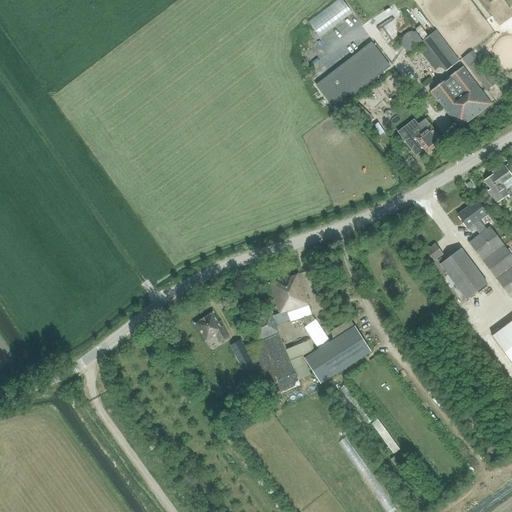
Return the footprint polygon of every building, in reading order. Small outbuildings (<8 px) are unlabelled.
[(352,0),(334,0),(311,15),(322,32),(358,8),(352,0)] [(396,35),(398,28),(389,26),(387,32),(396,35)] [(412,53),(421,46),(420,45),(422,43),(420,42),(421,41),(421,40),(421,39),(417,33),(416,34),(415,32),(414,33),(413,31),(411,32),(411,31),(402,36),(403,38),(401,40),(402,42),(401,42),(402,44),(401,44),(405,50),(406,50),(407,51),(408,50),(410,52),(411,51),(412,53)] [(447,72),(460,62),(438,31),(424,42),(447,72)] [(372,43),(316,85),(335,109),(390,66),(372,43)] [(472,61),(482,53),(476,45),(465,53),(472,61)] [(487,91),(496,84),(479,61),(469,68),(487,91)] [(461,128),(492,104),(464,67),(432,92),(454,120),(455,119),(461,128)] [(357,102),(353,106),(363,116),(367,112),(357,102)] [(414,120),(398,132),(416,156),(424,149),(427,154),(443,142),(425,119),(418,125),(414,120)] [(378,123),(373,126),(379,135),(384,132),(378,123)] [(511,176),(505,166),(485,180),(491,189),(488,191),(496,202),(508,194),(505,190),(511,185),(511,176)] [(468,207),(458,215),(469,229),(488,215),(478,203),(470,209),(468,207)] [(434,262),(443,255),(435,244),(426,250),(434,262)] [(466,300),(488,284),(461,248),(440,264),(466,300)] [(287,312),(308,305),(298,274),(269,283),(278,313),(286,310),(286,311),(287,312)] [(286,311),(275,315),(278,324),(290,320),(287,312),(286,311)] [(275,325),(277,324),(271,312),(249,321),(257,341),(278,332),(275,325)] [(222,326),(221,327),(212,313),(196,323),(206,340),(211,338),(212,339),(216,336),(220,342),(229,337),(222,326)] [(355,326),(354,326),(350,320),(333,330),(333,331),(332,334),(332,335),(332,337),(333,339),(333,340),(330,342),(316,319),(314,320),(313,317),(309,319),(307,316),(302,319),(307,326),(305,327),(319,349),(304,358),(320,384),(371,351),(355,326)] [(511,321),(492,336),(511,362),(511,321)] [(308,341),(285,351),(278,334),(246,347),(259,376),(272,407),(304,393),(298,380),(311,375),(303,356),(312,352),(308,341)] [(251,360),(242,364),(247,374),(256,369),(251,360)] [(396,455),(391,460),(395,465),(400,461),(396,455)]
